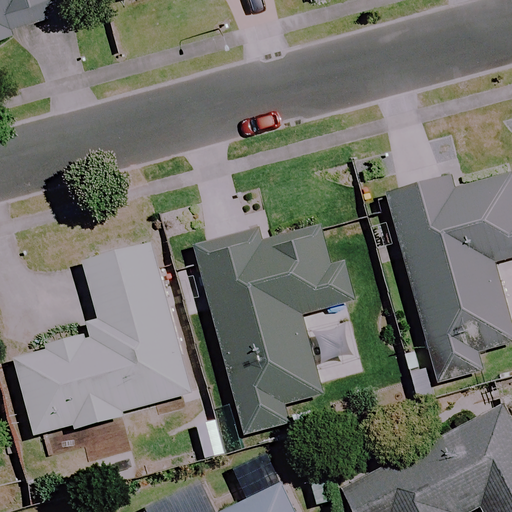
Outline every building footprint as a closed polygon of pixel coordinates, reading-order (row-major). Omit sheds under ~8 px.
[(0,0),(0,37),(73,16),(68,0),(0,0)] [(511,263),(511,183),(455,197),(452,186),(395,200),(439,385),(482,374),(478,356),(511,347),(511,322),(499,267),(511,263)] [(352,306),(332,223),(204,255),(248,437),(293,426),(288,406),(325,397),(305,317),(352,306)] [(202,394),(163,248),(90,268),(108,335),(18,360),(39,438),(202,394)] [(511,511),(511,419),(509,413),(348,493),(357,511),(511,511)] [(296,511),(285,490),(239,511),(214,511),(204,490),(159,511),(296,511)]
